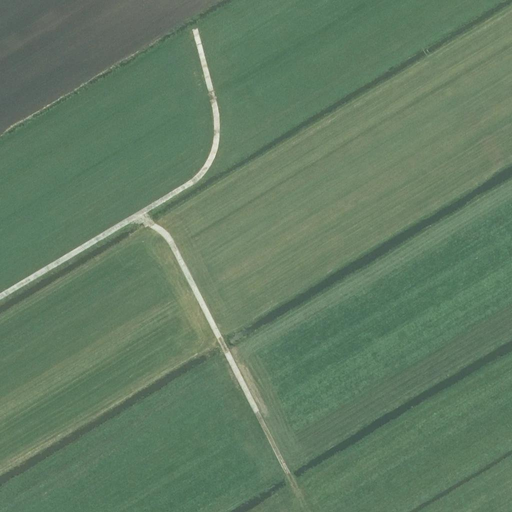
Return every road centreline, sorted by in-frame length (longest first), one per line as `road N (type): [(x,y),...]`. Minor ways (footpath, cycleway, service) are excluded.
road 1 (track): [(307,511),(176,253),(164,232),(137,214),(197,177),(214,150),(216,117),(195,29)]
road 2 (track): [(137,214),(0,297)]
